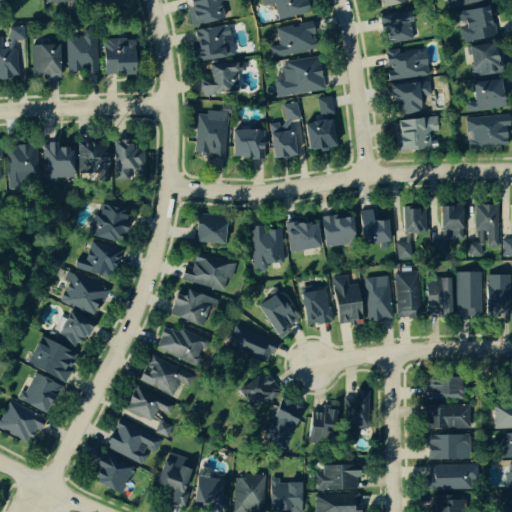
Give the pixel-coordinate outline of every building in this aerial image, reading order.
[(185,0),(191,27),(223,20),(219,3),(228,1),(228,0),(185,0)] [(277,21),(307,14),(304,0),(261,0),(263,7),(273,5),(277,21)] [(376,0),(379,9),(406,3),(405,0),(376,0)] [(444,0),(447,9),(483,1),(483,0),(444,0)] [(492,38),(487,7),(457,12),(461,43),(492,38)] [(413,41),(408,12),(376,18),(379,32),(385,31),(387,46),(413,41)] [(315,50),(311,23),(276,29),(279,46),(267,49),(269,59),(315,50)] [(232,57),(227,26),(192,30),(196,62),(232,57)] [(0,77),(21,77),(19,28),(7,28),(8,38),(0,38),(0,77)] [(96,38),(65,38),(66,72),(83,72),(83,77),(97,76),(96,38)] [(133,76),(133,40),(101,41),(102,76),(133,76)] [(467,47),(470,77),(497,74),(494,44),(467,47)] [(58,77),(57,45),(30,46),(31,78),(58,77)] [(387,81),(427,77),(425,49),(384,54),(387,81)] [(283,62),(284,71),(274,72),(277,98),(322,92),(318,58),(283,62)] [(199,80),(198,97),(216,98),(217,93),(236,93),(237,65),(209,65),(208,80),(199,80)] [(503,109),(501,80),(466,83),(468,112),(503,109)] [(429,82),(390,86),(393,117),(420,114),(419,98),(430,97),(429,82)] [(335,148),(330,117),(333,117),(330,97),(315,100),(319,122),(302,124),(307,152),(335,148)] [(272,160),(294,157),(289,122),(299,120),(297,104),(280,106),(282,123),(267,126),(272,160)] [(224,158),(226,113),(205,112),(204,116),(195,115),(194,157),(224,158)] [(464,118),(466,150),(505,148),(505,128),(508,128),(508,116),(464,118)] [(395,120),(397,152),(435,149),(434,133),(436,133),(436,118),(395,120)] [(230,131),(230,159),(262,160),(262,131),(230,131)] [(112,181),(144,180),(143,150),(129,151),(129,140),(111,141),(112,181)] [(71,180),(71,149),(56,149),(55,143),(41,144),(41,180),(71,180)] [(7,187),(37,186),(36,146),(5,146),(7,187)] [(77,175),(97,176),(96,182),(107,182),(108,147),(78,146),(77,175)] [(120,244),(128,212),(95,204),(87,236),(120,244)] [(473,241),(468,240),(468,258),(480,258),(481,249),(497,249),(498,206),(474,205),(473,241)] [(511,205),(509,206),(510,241),(501,241),(501,257),(511,256),(511,205)] [(461,206),(438,207),(439,246),(435,246),(436,259),(445,259),(445,247),(462,246),(461,206)] [(395,261),(409,260),(408,235),(425,234),(424,207),(393,208),(395,261)] [(386,221),(372,222),(371,211),(358,212),(361,248),(388,246),(386,221)] [(192,242),(222,246),(226,218),(196,214),(192,242)] [(351,215),(320,219),(323,249),(354,245),(351,215)] [(289,254),(319,248),(314,222),(284,227),(289,254)] [(252,273),(264,271),(263,265),(283,263),(280,230),(261,232),(261,227),(248,228),(252,273)] [(84,261),(77,258),(73,269),(108,282),(119,252),(90,242),(84,261)] [(179,281),(222,292),(225,280),(230,281),(234,263),(194,253),(190,269),(183,267),(179,281)] [(394,274),(395,318),(418,318),(417,273),(394,274)] [(457,273),(458,318),(480,317),(480,273),(457,273)] [(69,276),(58,303),(93,316),(99,302),(104,304),(108,292),(69,276)] [(484,317),(510,316),(509,276),(484,276),(484,317)] [(335,326),(351,325),(351,322),(360,321),(357,285),(347,286),(346,277),(330,278),(335,326)] [(364,279),(365,322),(390,321),(388,278),(364,279)] [(449,279),(424,279),(425,319),(450,318),(449,279)] [(299,291),(303,327),(331,324),(326,288),(299,291)] [(216,301),(185,290),(182,298),(175,296),(168,316),(201,327),(208,308),(213,310),(216,301)] [(287,335),(282,327),(299,318),(284,291),(256,306),(276,341),(287,335)] [(56,337),(80,348),(91,324),(68,312),(56,337)] [(275,342),(233,327),(225,349),(268,364),(275,342)] [(154,349),(195,367),(207,341),(180,328),(177,334),(163,328),(154,349)] [(75,355),(37,338),(24,366),(64,384),(70,372),(67,371),(75,355)] [(171,398),(178,384),(187,388),(194,375),(153,354),(139,382),(171,398)] [(15,401),(45,415),(58,387),(33,375),(23,395),(19,392),(15,401)] [(271,395),(273,380),(239,377),(237,401),(260,404),(261,395),(271,395)] [(422,386),(422,400),(458,401),(459,379),(435,378),(435,386),(422,386)] [(121,417),(166,439),(173,424),(166,420),(173,406),(135,387),(121,417)] [(364,392),(353,392),(354,399),(343,399),(344,439),(365,439),(364,392)] [(262,441),(286,450),(301,410),(277,400),(262,441)] [(0,432),(27,444),(33,431),(38,433),(44,418),(5,403),(0,415),(0,432)] [(493,430),(511,429),(511,404),(492,405),(493,430)] [(468,406),(425,407),(425,431),(469,429),(468,406)] [(307,411),(306,444),(332,445),(333,412),(307,411)] [(161,441),(117,420),(104,448),(142,466),(148,453),(153,455),(161,441)] [(501,459),(511,459),(511,434),(500,435),(501,459)] [(427,461),(469,461),(468,436),(427,437),(427,461)] [(182,492),(193,463),(166,452),(153,486),(170,492),(166,503),(182,509),(188,494),(182,492)] [(92,483),(120,497),(133,469),(100,453),(92,469),(98,472),(92,483)] [(426,492),(474,490),(473,465),(425,467),(426,492)] [(321,467),(321,476),(315,476),(315,491),(356,492),(356,468),(321,467)] [(190,508),(215,511),(224,511),(226,496),(221,495),(223,482),(195,477),(190,508)] [(232,511),(243,511),(244,511),(262,511),(263,478),(233,477),(232,511)] [(299,511),(299,484),(277,484),(277,480),(267,480),(267,511),(299,511)] [(511,511),(511,493),(501,494),(501,511),(511,511)] [(357,511),(357,496),(313,497),(313,511),(357,511)] [(431,497),(431,511),(457,511),(458,497),(431,497)]
